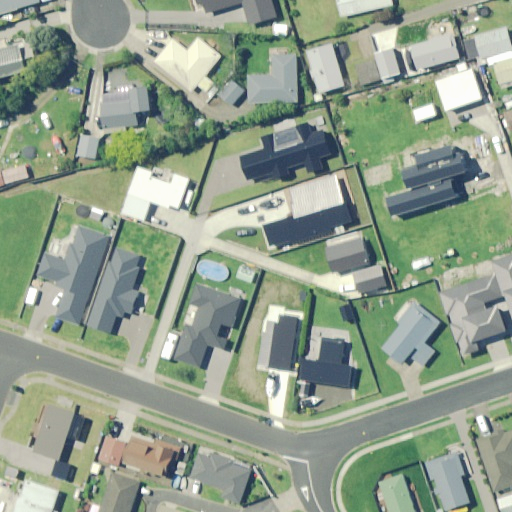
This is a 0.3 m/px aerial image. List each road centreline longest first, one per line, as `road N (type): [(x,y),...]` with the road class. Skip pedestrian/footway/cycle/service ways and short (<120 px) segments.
road 1 (residential): [(14,346),(306,444)]
road 2 (residential): [(306,444),(511,379)]
